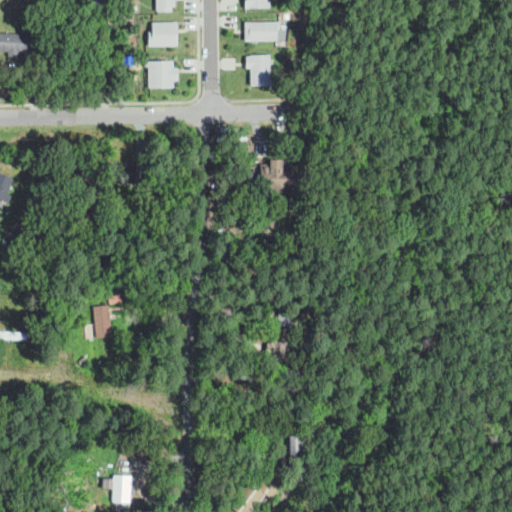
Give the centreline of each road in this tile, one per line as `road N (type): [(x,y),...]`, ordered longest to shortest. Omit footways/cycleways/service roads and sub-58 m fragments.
road 1 (residential): [(206,111),(207,185),(191,323),(192,511)]
road 2 (residential): [(0,115),(291,108)]
